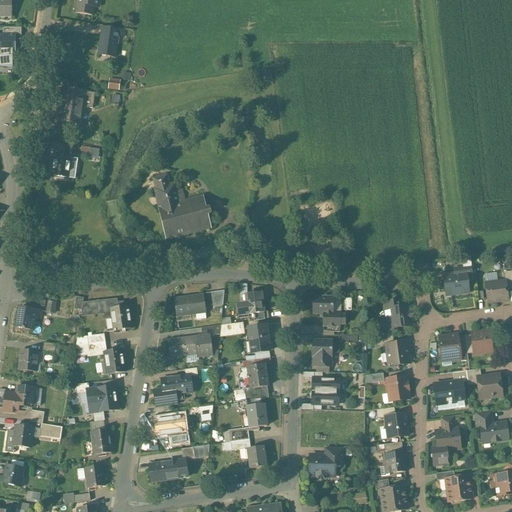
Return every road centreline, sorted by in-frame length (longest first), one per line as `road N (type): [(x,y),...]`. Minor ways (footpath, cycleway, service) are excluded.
road 1 (residential): [(151,278),(121,503)]
road 2 (residential): [(290,485),(295,279)]
road 3 (residential): [(424,322),(422,511)]
road 4 (residential): [(121,503),(290,485)]
road 5 (residential): [(2,296),(11,193),(0,130)]
road 6 (residential): [(2,296),(151,278)]
road 7 (residential): [(151,278),(295,279)]
road 8 (residential): [(0,114),(32,78),(47,0)]
